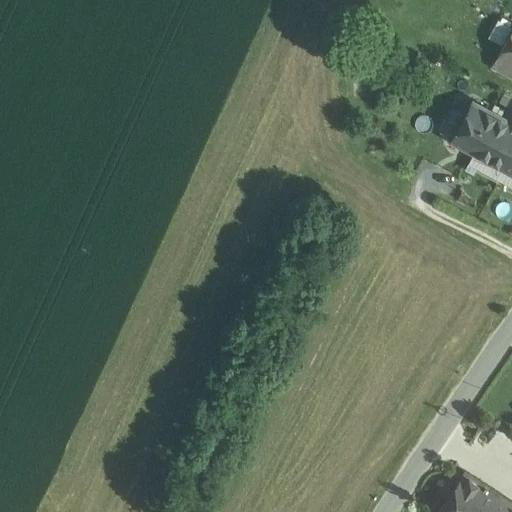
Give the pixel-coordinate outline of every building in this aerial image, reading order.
[(511,30),(491,67),(511,78),(511,30)] [(511,96),(505,93),(499,103),(509,108),(504,118),(511,122),(511,96)] [(511,122),(504,118),(473,101),(452,139),(473,150),(511,171),(511,122)] [(511,171),(473,150),(467,161),(511,184),(511,171)] [(488,511),(499,496),(486,488),(487,486),(484,484),(483,486),(464,474),(438,511),(488,511)] [(511,511),(511,504),(499,496),(488,511),(511,511)]
